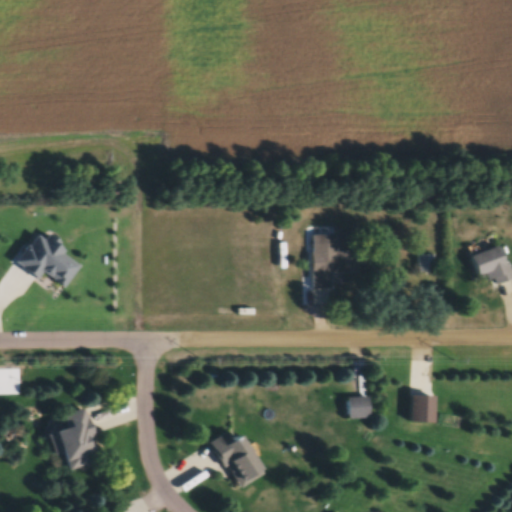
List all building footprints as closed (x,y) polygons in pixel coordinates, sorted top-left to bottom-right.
[(511,279),(511,275),(502,246),(471,256),(479,277),(491,274),(495,286),(511,279)] [(367,275),(367,252),(312,252),(312,275),(367,275)] [(435,273),(435,256),(418,256),(418,273),(435,273)] [(370,419),(370,398),(347,398),(347,419),(370,419)] [(69,471),(101,461),(85,409),(64,416),(68,428),(57,432),(69,471)] [(238,490),(259,476),(229,432),(208,446),(238,490)]
